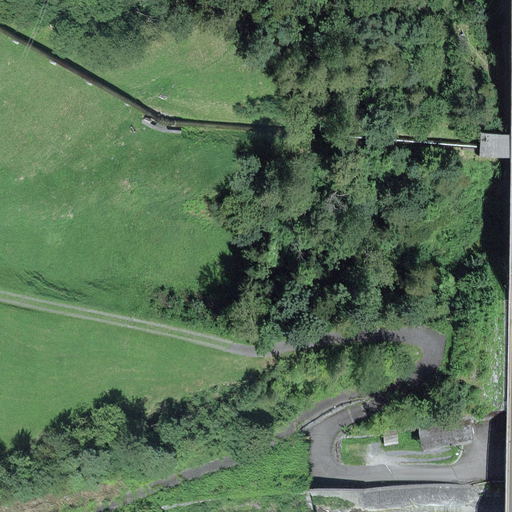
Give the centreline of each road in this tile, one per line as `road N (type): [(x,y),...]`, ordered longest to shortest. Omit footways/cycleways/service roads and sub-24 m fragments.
road 1 (track): [(0,294),(243,351),(418,336),(430,345),(425,365),(398,389)]
road 2 (track): [(398,389),(349,393),(258,440),(59,511)]
